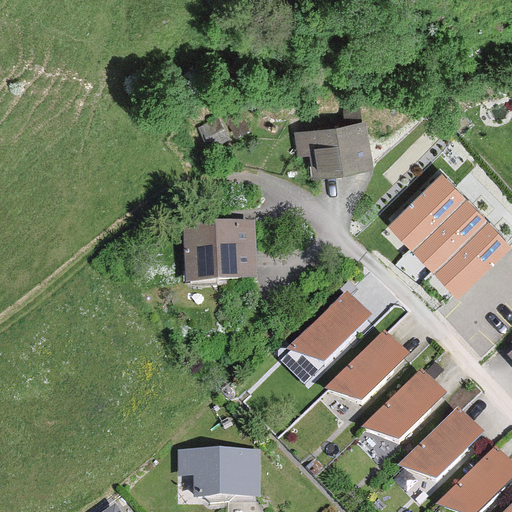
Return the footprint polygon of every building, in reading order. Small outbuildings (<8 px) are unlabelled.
[(345,119),(291,128),(300,174),(373,162),(363,106),(343,109),(345,119)] [(232,119),(240,135),(253,129),(245,113),(232,119)] [(219,118),(197,129),(205,146),(227,135),(219,118)] [(429,177),(393,214),(459,276),(495,239),(429,177)] [(249,283),(249,220),(179,219),(178,282),(249,283)] [(364,320),(341,296),(280,353),(313,367),(364,320)] [(403,360),(381,336),(320,393),(353,407),(403,360)] [(511,347),(501,358),(511,369),(511,347)] [(442,398),(419,374),(358,430),(391,445),(442,398)] [(479,439),(457,415),(395,471),(428,486),(479,439)] [(260,452),(174,453),(175,475),(196,475),(196,494),(261,494),(260,452)] [(479,511),(511,482),(511,474),(493,454),(432,511),(434,511),(479,511)] [(118,511),(112,503),(99,511),(118,511)]
